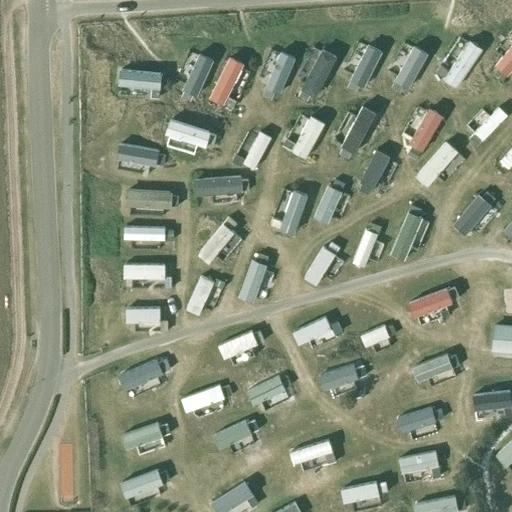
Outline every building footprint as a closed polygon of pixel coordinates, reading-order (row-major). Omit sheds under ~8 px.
[(483,48),(470,39),(444,79),(457,88),(483,48)] [(511,67),(511,42),(495,63),(507,74),(511,67)] [(382,50),(367,43),(350,80),(364,87),(382,50)] [(428,51),(414,43),(394,80),(408,87),(428,51)] [(336,56),(322,48),(301,89),(315,96),(336,56)] [(296,57),(281,50),(263,87),(278,94),(296,57)] [(213,58),(198,51),(181,89),(195,96),(213,58)] [(243,62),(229,55),(208,97),(223,104),(243,62)] [(160,87),(161,71),(118,68),(117,84),(160,87)] [(355,151),(376,111),(363,104),(341,144),(355,151)] [(508,113),(500,105),(475,132),(483,139),(508,113)] [(443,114),(429,106),(408,142),(422,150),(443,114)] [(306,157),(324,122),(311,115),(292,150),(306,157)] [(210,130),(170,117),(165,132),(205,145),(210,130)] [(254,168),(271,136),(260,130),(243,162),(254,168)] [(458,151),(446,140),(414,174),(427,185),(458,151)] [(158,149),(119,142),(116,157),(155,165),(158,149)] [(511,163),(511,145),(499,160),(508,168),(511,163)] [(373,187),(390,155),(376,148),(360,181),(373,187)] [(241,191),(240,174),(194,177),(195,194),(241,191)] [(328,223),(342,190),(327,184),(313,216),(328,223)] [(172,207),(173,191),(126,188),(125,205),(172,207)] [(294,232),(308,193),(293,188),(280,227),(294,232)] [(491,204),(478,193),(452,223),(465,234),(491,204)] [(404,259),(422,217),(408,211),(390,253),(404,259)] [(234,231),(224,222),(197,253),(208,262),(234,231)] [(164,240),(164,226),(124,225),(123,239),(164,240)] [(365,267),(378,233),(366,228),(353,262),(365,267)] [(316,285),(335,254),(323,246),(304,277),(316,285)] [(329,268),(336,274),(347,259),(340,254),(329,268)] [(268,264),(252,258),(237,296),(253,302),(268,264)] [(163,277),(164,263),(122,262),(122,277),(163,277)] [(199,314),(214,281),(200,275),(186,308),(199,314)] [(452,302),(446,286),(408,301),(414,316),(452,302)] [(160,322),(160,307),(126,307),(126,322),(160,322)] [(332,330),(326,316),(292,331),(298,344),(332,330)] [(511,351),(511,324),(494,323),(492,349),(511,351)] [(389,336),(384,324),(360,334),(365,346),(389,336)] [(257,343),(252,330),(218,344),(223,358),(257,343)] [(452,368),(447,353),(412,366),(418,381),(452,368)] [(163,373),(157,358),(118,374),(124,389),(163,373)] [(358,378),(353,363),(319,375),(324,390),(358,378)] [(285,389),(278,375),(246,390),(253,404),(285,389)] [(224,398),(219,384),(181,397),(185,411),(224,398)] [(511,405),(511,397),(511,390),(473,394),(474,410),(511,405)] [(435,421),(431,407),(397,418),(401,431),(435,421)] [(251,433),(245,420),(212,434),(218,448),(251,433)] [(163,436),(157,421),(121,435),(127,449),(163,436)] [(511,460),(511,438),(495,454),(506,466),(511,460)] [(332,452),(328,439),(290,451),(294,464),(332,452)] [(439,465),(436,450),(399,457),(402,473),(439,465)] [(221,476),(211,456),(188,468),(198,488),(221,476)] [(163,484),(157,468),(120,482),(125,497),(163,484)] [(224,511),(253,494),(245,480),(210,502),(216,511),(224,511)] [(379,495),(376,481),(340,488),(343,502),(379,495)] [(452,511),(459,511),(455,495),(414,504),(415,511),(452,511)] [(299,511),(295,502),(274,511),(299,511)]
